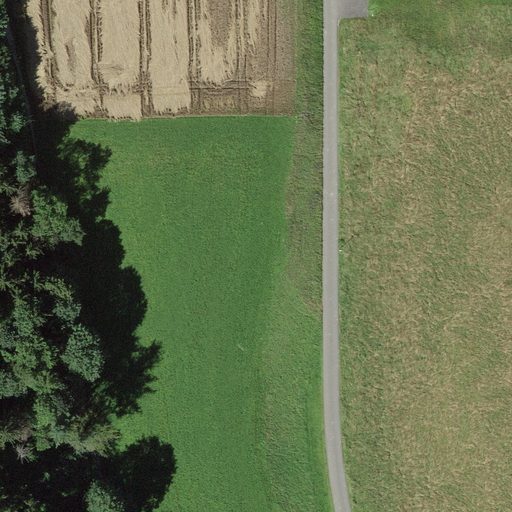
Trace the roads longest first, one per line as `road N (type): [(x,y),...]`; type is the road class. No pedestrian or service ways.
road 1 (track): [(0,8),(78,291),(123,511)]
road 2 (track): [(332,0),(332,421),(346,511)]
